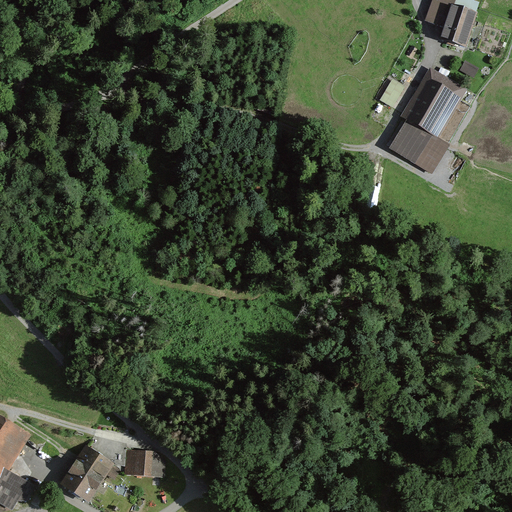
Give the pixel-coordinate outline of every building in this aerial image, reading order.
[(456,1),(453,0),(434,0),(427,22),(448,29),(444,39),(466,46),(476,17),(453,9),(456,1)] [(476,70),(465,65),(461,71),(472,77),(476,70)] [(410,123),(393,151),(431,174),(448,148),(437,141),(465,93),(431,73),(404,119),(410,123)] [(392,83),(381,102),(392,109),(403,90),(392,83)] [(0,480),(0,478),(27,434),(0,417),(0,510),(1,511),(7,502),(16,507),(24,495),(0,480)] [(154,453),(127,452),(126,477),(165,479),(166,462),(154,453)] [(109,473),(79,453),(54,491),(84,511),(109,473)]
